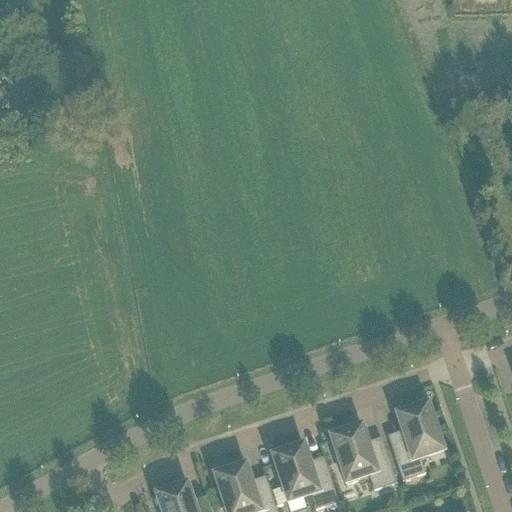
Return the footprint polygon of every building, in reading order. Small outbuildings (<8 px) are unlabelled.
[(426,408),(422,409),(421,407),(401,413),(402,416),(398,417),(403,434),(401,435),(403,440),(389,444),(402,484),(425,477),(420,462),(444,454),(434,423),(431,424),(426,408)] [(360,430),(355,431),(355,429),(335,435),(335,438),(331,439),(337,456),(334,456),(344,487),(368,479),(373,494),(396,486),(383,446),(369,451),(367,446),(365,447),(360,430)] [(302,449),(297,450),(297,448),(277,455),(277,457),(273,459),(279,475),(276,476),(286,506),(310,498),(314,511),(318,511),(338,506),(325,466),(310,470),(309,465),(307,466),(302,449)] [(219,476),(215,478),(221,494),(218,495),(223,511),(275,511),(267,485),(253,490),(251,485),(249,485),(244,468),(239,470),(239,467),(219,474),(219,476)] [(185,488),(181,489),(180,487),(160,493),(161,496),(157,497),(161,511),(211,511),(209,504),(194,509),(192,504),(191,505),(185,488)]
